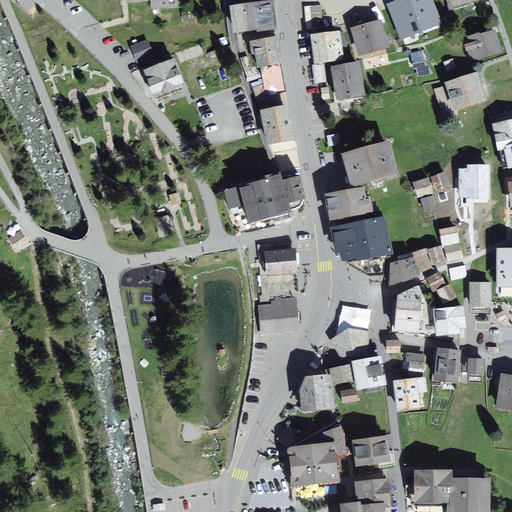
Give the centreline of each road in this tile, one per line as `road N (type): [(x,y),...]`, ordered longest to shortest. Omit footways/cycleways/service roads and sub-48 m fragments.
road 1 (residential): [(108,258),(150,493),(236,483)]
road 2 (residential): [(42,0),(182,147),(209,198),(219,243)]
road 3 (track): [(33,232),(90,511)]
road 4 (tertiary): [(284,0),(321,230)]
road 5 (tertiary): [(321,301),(236,483)]
road 6 (residential): [(402,511),(380,332)]
road 7 (residential): [(380,332),(511,365)]
